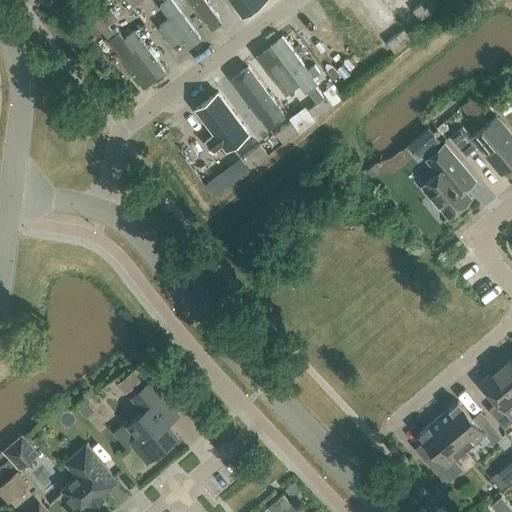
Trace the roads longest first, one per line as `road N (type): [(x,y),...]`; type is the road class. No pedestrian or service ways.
road 1 (unclassified): [(382,511),(137,236),(104,213)]
road 2 (residential): [(104,213),(121,134),(296,0)]
road 3 (unclassified): [(11,195),(22,96),(0,23)]
road 4 (residential): [(391,428),(511,324)]
